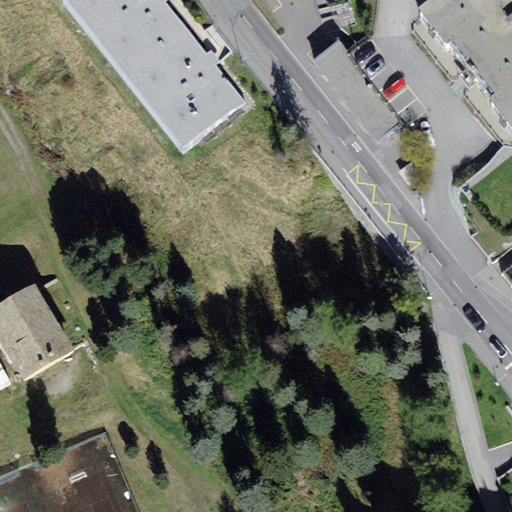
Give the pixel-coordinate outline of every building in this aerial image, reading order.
[(69,0),(66,2),(125,79),(186,32),(161,0),(69,0)] [(438,0),(420,15),(448,50),(451,47),(494,101),(490,104),(511,131),(511,3),(509,0),(438,0)] [(125,79),(183,155),(244,108),(186,32),(125,79)] [(406,123),(339,40),(314,60),(380,144),(406,123)] [(34,283),(0,303),(0,342),(23,381),(75,351),(34,283)]
